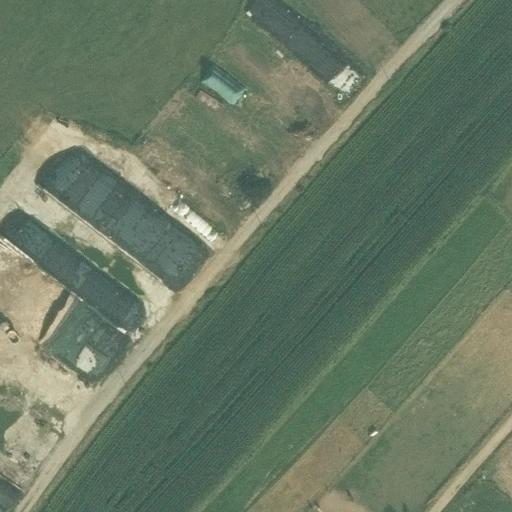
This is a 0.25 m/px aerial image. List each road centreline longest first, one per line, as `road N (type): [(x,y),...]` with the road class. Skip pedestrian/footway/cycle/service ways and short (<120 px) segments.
road 1 (track): [(18,511),(149,342),(455,0)]
road 2 (track): [(430,511),(511,421)]
